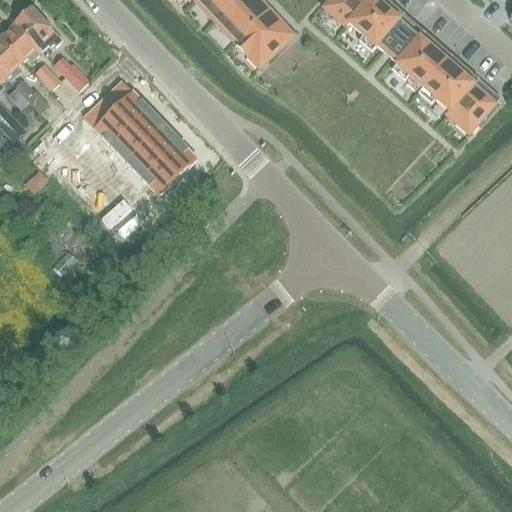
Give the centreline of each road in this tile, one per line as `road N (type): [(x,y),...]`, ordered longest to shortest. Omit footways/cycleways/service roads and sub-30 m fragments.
road 1 (tertiary): [(6,511),(333,251)]
road 2 (tertiary): [(333,251),(95,0)]
road 3 (tertiary): [(511,424),(333,251)]
road 4 (track): [(511,158),(375,292)]
